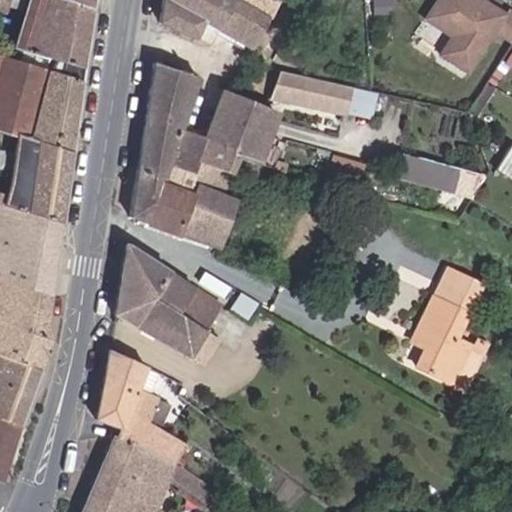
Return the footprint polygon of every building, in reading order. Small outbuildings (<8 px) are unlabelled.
[(84,67),(92,9),(66,0),(30,0),(16,46),(84,67)] [(93,0),(66,0),(92,9),(93,0)] [(203,21),(218,30),(235,0),(162,0),(160,21),(196,38),(203,21)] [(235,0),(218,30),(250,48),(274,0),(235,0)] [(491,38),(504,17),(486,5),(484,10),(477,5),(480,1),(477,0),(437,0),(423,28),(448,44),(436,62),(464,80),(491,38)] [(508,48),(511,41),(511,14),(507,12),(504,17),(491,38),(508,48)] [(0,54),(0,128),(17,134),(72,152),(82,80),(0,54)] [(197,77),(154,62),(151,81),(141,139),(173,147),(178,130),(197,77)] [(345,114),(352,87),(290,72),(270,96),(345,114)] [(373,120),(380,93),(352,87),(346,114),(373,120)] [(270,134),(277,114),(222,92),(213,116),(270,134)] [(213,116),(206,140),(197,162),(233,174),(238,158),(260,164),(270,134),(213,116)] [(141,139),(137,169),(162,177),(167,164),(194,172),(197,162),(206,140),(178,130),(173,147),(141,139)] [(0,204),(62,224),(72,152),(17,134),(11,176),(5,195),(0,193),(0,204)] [(511,179),(511,144),(497,170),(511,179)] [(331,165),(362,173),(365,161),(334,153),(331,165)] [(451,169),(401,156),(396,174),(446,187),(451,169)] [(162,177),(161,180),(194,192),(198,183),(225,195),(233,174),(197,162),(194,172),(167,164),(162,177)] [(137,169),(129,217),(146,222),(161,180),(162,177),(137,169)] [(161,180),(146,222),(220,248),(239,200),(225,195),(198,183),(194,192),(161,180)] [(0,278),(52,296),(56,267),(62,224),(0,204),(0,278)] [(125,243),(112,314),(190,356),(219,307),(201,294),(125,243)] [(479,285),(446,269),(411,340),(425,347),(416,366),(450,382),(467,345),(454,338),(479,285)] [(0,355),(39,370),(46,351),(52,296),(0,278),(0,355)] [(232,315),(219,307),(190,356),(202,363),(232,315)] [(119,428),(115,437),(173,462),(184,444),(146,421),(158,398),(136,390),(144,366),(107,348),(94,419),(119,428)] [(0,355),(0,419),(19,426),(21,419),(39,370),(0,355)] [(0,478),(1,479),(16,434),(19,426),(0,419),(0,478)] [(115,437),(81,511),(151,511),(166,478),(205,505),(215,492),(180,466),(173,462),(115,437)]
